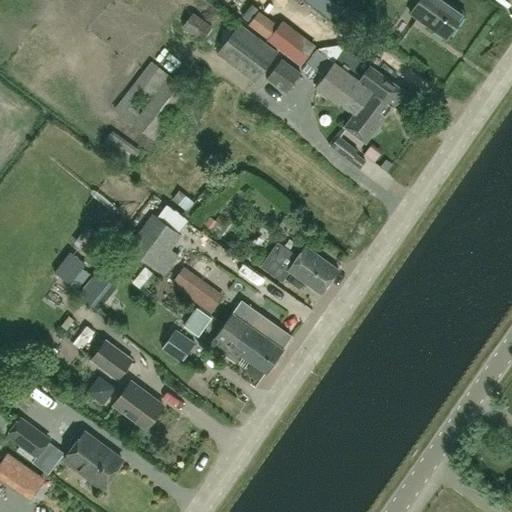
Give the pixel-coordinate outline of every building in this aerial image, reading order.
[(448,38),(466,12),(449,0),(419,0),(411,12),(448,38)] [(213,28),(193,14),(182,29),(203,44),(213,28)] [(298,61),(315,41),(285,15),(268,35),(298,61)] [(256,82),(278,52),(240,23),(218,53),(256,82)] [(333,100),(335,98),(363,60),(345,47),(335,62),(317,48),(307,63),(325,76),(316,88),(333,100)] [(301,73),(282,59),(268,78),(287,92),(301,73)] [(356,113),(373,90),(394,105),(404,91),(363,60),(335,98),(356,113)] [(115,109),(154,140),(193,92),(153,61),(115,109)] [(394,105),(373,90),(356,113),(346,126),(366,141),(372,134),(374,135),(377,134),(381,128),(382,126),(380,124),(394,105)] [(131,167),(140,156),(111,135),(103,146),(131,167)] [(358,151),(338,137),(331,146),(351,161),(358,151)] [(169,248),(179,234),(149,211),(124,244),(155,267),(166,275),(180,256),(169,248)] [(255,262),(265,249),(251,238),(241,251),(255,262)] [(322,293),(340,269),(306,245),(298,256),(279,242),(263,265),(283,280),(290,270),(322,293)] [(70,250),(53,271),(69,284),(86,263),(70,250)] [(114,253),(80,296),(99,311),(133,269),(114,253)] [(225,324),(275,361),(283,349),(282,348),(287,339),(272,328),(266,336),(258,331),(264,323),(238,305),(225,324)] [(199,336),(211,318),(197,308),(185,327),(199,336)] [(275,361),(225,324),(211,344),(237,363),(242,355),(253,363),(248,370),(260,378),(265,371),(267,373),(275,361)] [(182,362),(195,344),(177,331),(163,349),(182,362)] [(118,379),(133,360),(106,340),(92,360),(118,379)] [(57,354),(50,361),(64,374),(71,368),(57,354)] [(147,428),(164,406),(132,382),(115,404),(147,428)] [(49,440),(20,418),(8,435),(37,456),(49,440)] [(123,460),(85,432),(65,459),(103,487),(123,460)]
